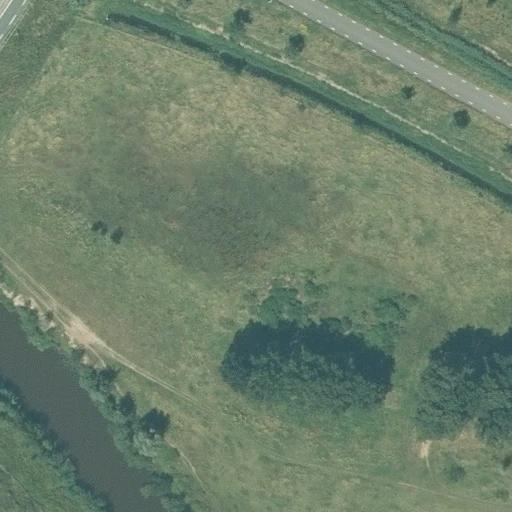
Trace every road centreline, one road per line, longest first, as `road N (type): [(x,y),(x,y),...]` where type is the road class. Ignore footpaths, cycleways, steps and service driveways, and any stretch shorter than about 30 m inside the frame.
road 1 (unclassified): [(511,117),(295,0)]
road 2 (track): [(511,359),(438,386),(401,482)]
